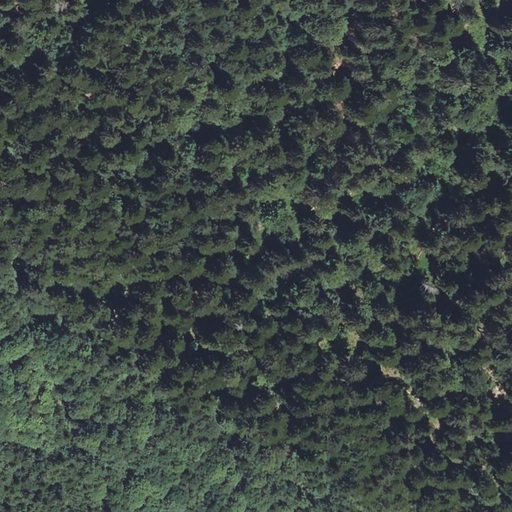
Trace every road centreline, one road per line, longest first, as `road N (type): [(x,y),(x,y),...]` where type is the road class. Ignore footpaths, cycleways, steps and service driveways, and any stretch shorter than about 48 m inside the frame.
road 1 (track): [(501,0),(449,29),(439,118),(381,180),(179,275),(91,290),(0,327)]
road 2 (track): [(285,222),(272,95),(277,0)]
